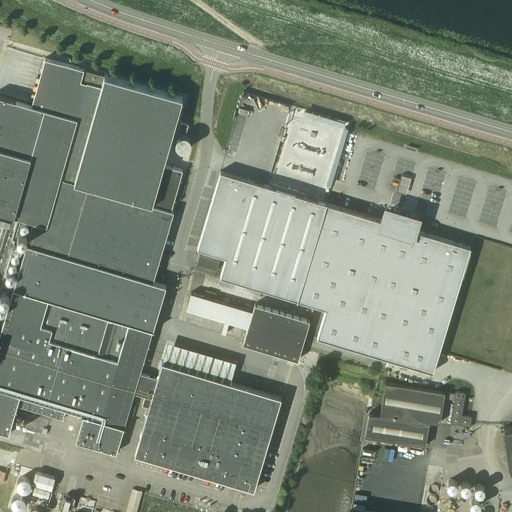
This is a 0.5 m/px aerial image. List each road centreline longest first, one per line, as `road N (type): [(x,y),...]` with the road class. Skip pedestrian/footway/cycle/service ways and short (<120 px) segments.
road 1 (tertiary): [(217,46),(511,136)]
road 2 (unclassified): [(177,281),(201,177),(217,46)]
road 3 (tertiary): [(83,0),(217,46)]
